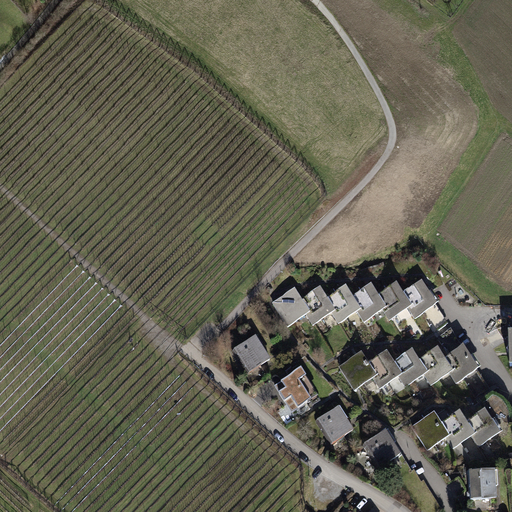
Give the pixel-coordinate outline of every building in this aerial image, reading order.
[(415,319),(438,305),(422,281),(404,293),(413,307),(409,310),(415,319)] [(383,311),(390,322),(409,310),(413,307),(404,293),(398,283),(378,296),(387,309),(383,311)] [(332,315),(339,325),(357,313),(362,310),(354,297),(346,286),(327,299),(336,312),(332,315)] [(378,296),(372,286),(354,297),(362,310),(357,313),(364,323),(383,311),(387,309),(378,296)] [(327,299),(321,288),(302,300),(310,314),(307,316),(313,327),(332,315),(336,312),(327,299)] [(272,304),(288,328),(307,316),(310,314),(302,300),(295,290),(272,304)] [(256,337),(232,352),(247,376),(271,361),(256,337)] [(457,385),(479,371),(464,347),(445,359),(454,372),(450,375),(457,385)] [(424,376),(431,387),(450,375),(454,372),(445,359),(439,349),(420,361),(428,374),(424,376)] [(420,361),(413,350),(394,362),(403,376),(399,378),(406,388),(424,376),(428,374),(420,361)] [(373,380),(380,390),(399,378),(403,376),(394,362),(388,351),(368,363),(377,378),(373,380)] [(339,368),(354,392),(373,380),(377,378),(368,363),(362,353),(339,368)] [(302,370),(275,387),(291,414),(319,397),(302,370)] [(340,408),(318,421),(333,445),(355,431),(340,408)] [(479,448),(501,434),(486,411),(467,423),(476,436),(472,438),(479,448)] [(467,423),(461,412),(442,424),(450,438),(446,440),(453,450),(472,438),(476,436),(467,423)] [(442,424),(435,414),(412,428),(427,452),(446,440),(450,438),(442,424)] [(379,469),(401,456),(387,432),(365,445),(379,469)] [(498,500),(497,471),(470,473),(472,501),(498,500)]
